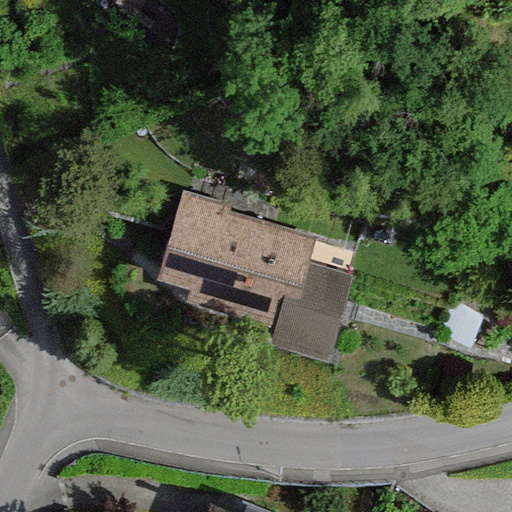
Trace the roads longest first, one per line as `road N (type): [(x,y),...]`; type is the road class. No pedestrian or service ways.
road 1 (residential): [(48,400),(253,444),(351,447),(511,423)]
road 2 (residential): [(0,197),(39,335),(48,400)]
road 3 (residential): [(48,400),(3,511)]
